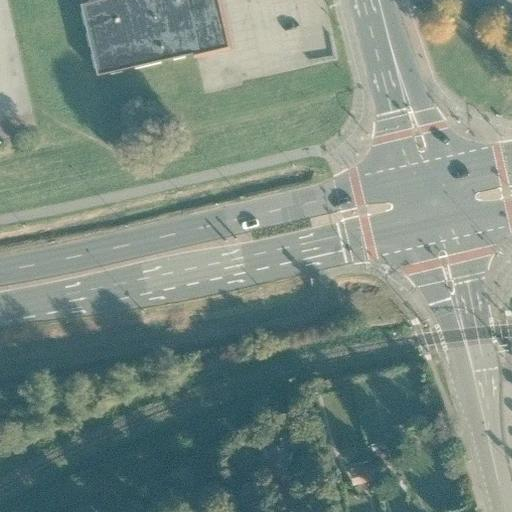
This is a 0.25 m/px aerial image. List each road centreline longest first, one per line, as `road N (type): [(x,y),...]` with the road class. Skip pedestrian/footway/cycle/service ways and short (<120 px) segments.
road 1 (tertiary): [(0,310),(437,224)]
road 2 (tertiary): [(428,180),(0,270)]
road 3 (residential): [(437,224),(506,511)]
road 4 (residential): [(428,180),(376,0)]
